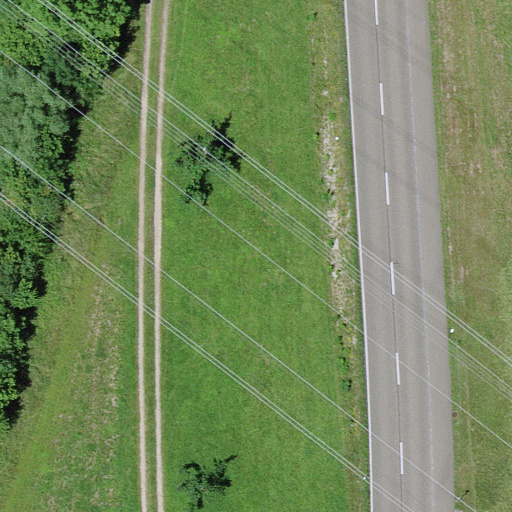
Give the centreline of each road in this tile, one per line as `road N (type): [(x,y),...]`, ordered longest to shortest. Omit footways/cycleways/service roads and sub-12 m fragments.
road 1 (secondary): [(384,0),(407,511)]
road 2 (track): [(154,511),(159,0)]
